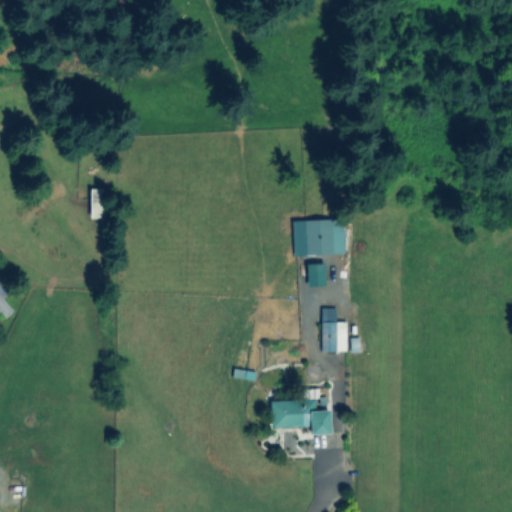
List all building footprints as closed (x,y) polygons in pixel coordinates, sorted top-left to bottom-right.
[(90,220),(111,220),(111,190),(90,190),(90,220)] [(300,220),(301,255),(341,254),(340,218),(300,220)] [(0,320),(2,323),(15,313),(0,294),(0,320)] [(317,308),(317,351),(342,351),(342,321),(331,321),(331,308),(317,308)] [(305,435),(327,435),(327,411),(311,411),(311,402),(265,402),(265,428),(305,428),(305,435)]
